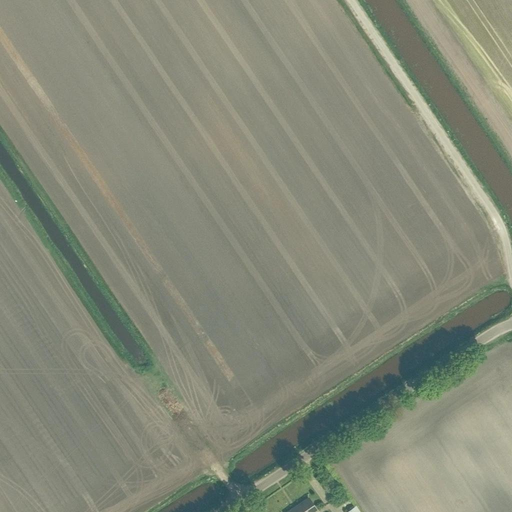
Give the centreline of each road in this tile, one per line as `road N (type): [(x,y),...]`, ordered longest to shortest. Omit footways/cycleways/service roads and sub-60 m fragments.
road 1 (unclassified): [(223,511),(511,324)]
road 2 (unclassified): [(511,274),(495,216),(350,0)]
